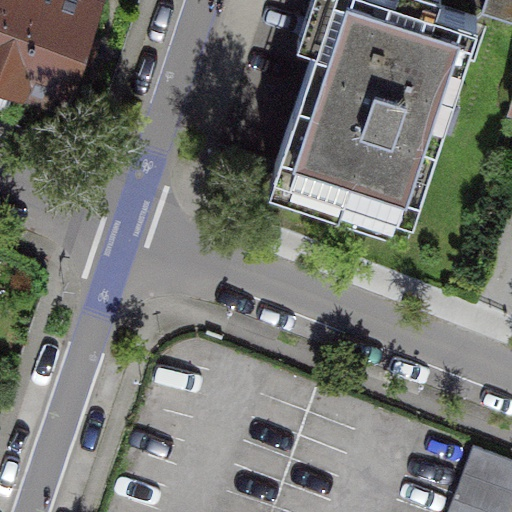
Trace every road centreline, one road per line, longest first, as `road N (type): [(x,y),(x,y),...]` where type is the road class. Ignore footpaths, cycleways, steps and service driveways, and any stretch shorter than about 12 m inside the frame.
road 1 (residential): [(124,246),(511,397)]
road 2 (residential): [(36,511),(124,246)]
road 3 (residential): [(124,246),(205,0)]
road 4 (residential): [(0,197),(124,246)]
